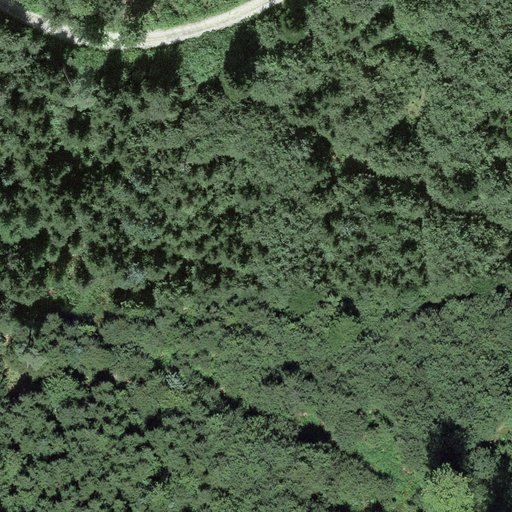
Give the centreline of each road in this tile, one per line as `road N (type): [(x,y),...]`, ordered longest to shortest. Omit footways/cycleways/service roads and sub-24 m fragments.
road 1 (track): [(156,39),(241,95),(433,198),(511,227)]
road 2 (track): [(270,0),(234,21),(156,39),(36,29),(0,3)]
